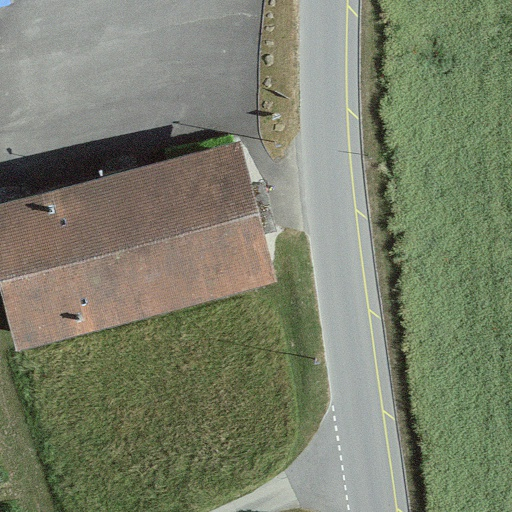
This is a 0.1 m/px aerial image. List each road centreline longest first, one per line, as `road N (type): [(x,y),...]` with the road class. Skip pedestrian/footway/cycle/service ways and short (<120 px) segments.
road 1 (tertiary): [(330,0),(328,79),(371,462)]
road 2 (residential): [(371,462),(257,511)]
